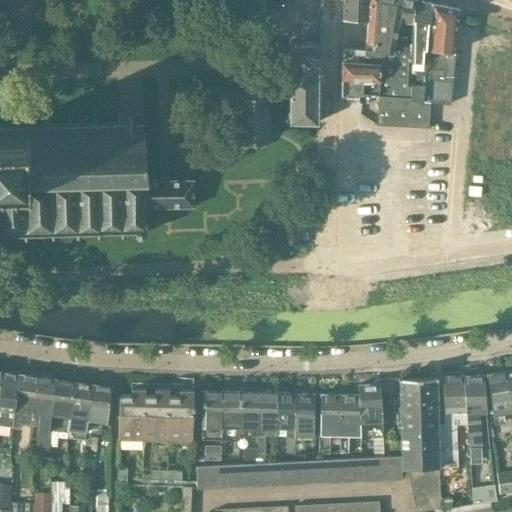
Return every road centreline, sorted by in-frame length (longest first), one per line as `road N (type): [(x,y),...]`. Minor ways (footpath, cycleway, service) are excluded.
road 1 (residential): [(511,343),(306,365),(74,358),(0,344)]
road 2 (residential): [(511,250),(339,272),(326,264),(333,0)]
road 3 (unknown): [(476,0),(450,257)]
